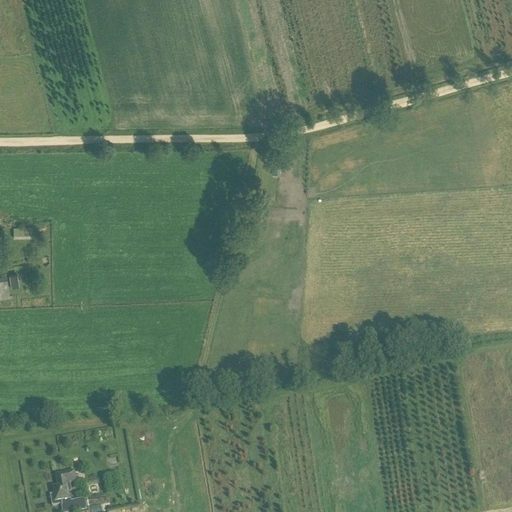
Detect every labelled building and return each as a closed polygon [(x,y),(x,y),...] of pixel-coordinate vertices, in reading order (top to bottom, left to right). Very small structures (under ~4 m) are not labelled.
[(13,228),(13,238),(33,238),(33,228),(13,228)] [(0,298),(9,297),(6,276),(5,275),(0,276),(0,298)] [(17,275),(9,276),(11,290),(19,288),(17,275)] [(91,464),(101,463),(101,456),(91,456),(91,464)] [(50,495),(52,506),(61,504),(62,511),(74,511),(87,510),(85,499),(71,501),(69,493),(65,490),(64,484),(77,482),(75,470),(55,474),(57,485),(52,486),(53,494),(50,495)]
